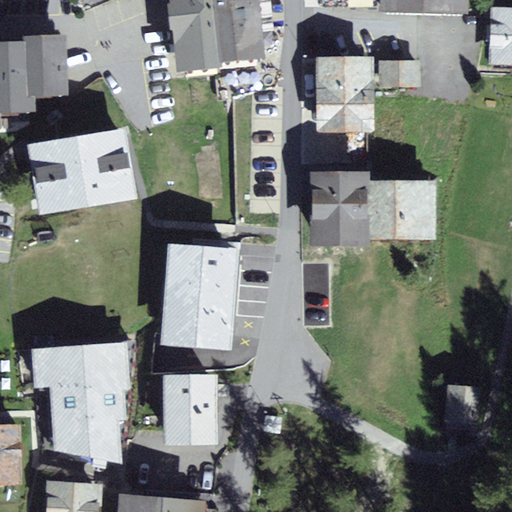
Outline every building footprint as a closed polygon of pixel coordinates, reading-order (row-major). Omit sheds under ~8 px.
[(184,0),(192,69),(279,60),(272,0),(184,0)] [(387,0),(387,13),(477,13),(477,0),(387,0)] [(511,10),(495,9),(492,62),(511,62),(511,10)] [(35,43),(0,43),(0,128),(2,129),(2,112),(40,112),(40,97),(77,96),(76,36),(35,37),(35,43)] [(377,61),(320,62),(321,134),(378,133),(377,90),(419,89),(418,65),(377,66),(377,61)] [(136,132),(37,146),(47,213),(145,199),(136,137),(136,132)] [(372,179),(313,179),(314,252),(373,252),(373,246),(372,189),(372,179)] [(435,188),(372,189),(373,246),(435,246),(435,188)] [(235,246),(170,241),(162,338),(228,343),(235,246)] [(134,347),(41,352),(43,390),(59,389),(62,450),(129,466),(127,422),(133,422),(131,390),(136,390),(134,347)] [(219,370),(164,369),(163,438),(218,439),(219,370)] [(478,385),(449,383),(446,422),(475,425),(478,385)] [(27,426),(0,426),(0,482),(28,482),(27,426)] [(54,482),(51,511),(106,511),(108,485),(54,482)] [(211,511),(212,504),(130,494),(127,511),(211,511)]
